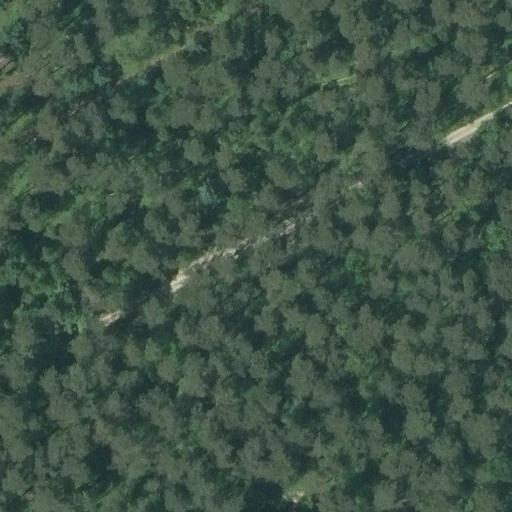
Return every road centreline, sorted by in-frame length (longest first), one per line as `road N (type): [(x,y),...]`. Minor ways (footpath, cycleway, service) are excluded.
road 1 (track): [(511,95),(0,374)]
road 2 (track): [(0,149),(281,0)]
road 3 (track): [(142,295),(283,511)]
